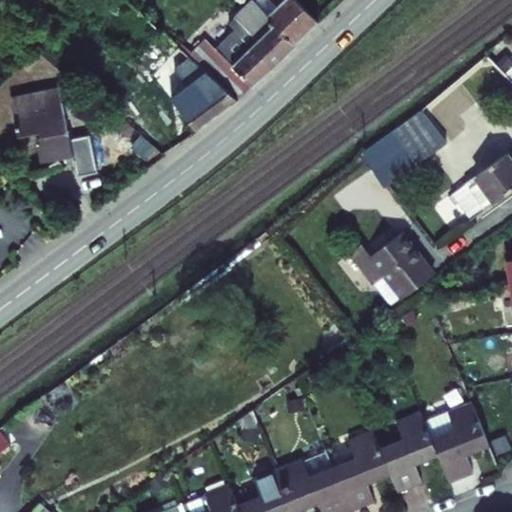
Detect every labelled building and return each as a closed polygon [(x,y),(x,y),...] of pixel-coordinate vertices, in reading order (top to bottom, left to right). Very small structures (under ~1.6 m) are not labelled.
[(240,99),(296,44),(255,2),(253,0),(251,0),(235,16),(236,17),(229,24),(237,32),(218,51),(206,39),(189,55),(240,99)] [(296,44),(320,21),(299,0),(257,0),(255,2),(296,44)] [(189,55),(164,33),(152,46),(195,86),(175,104),(197,132),(240,99),(189,55)] [(511,61),(498,47),(491,52),(511,71),(511,70),(511,61)] [(89,142),(71,146),(60,96),(12,107),(18,132),(39,128),(44,150),(39,151),(42,168),(62,164),(64,174),(75,172),(77,183),(97,179),(89,142)] [(427,112),(402,131),(424,165),(452,144),(427,112)] [(397,185),(424,165),(402,131),(371,156),(394,187),(397,185)] [(511,148),(477,175),(481,180),(487,176),(502,195),(511,187),(511,148)] [(378,257),(370,246),(358,254),(380,286),(392,277),(408,300),(437,279),(408,236),(378,257)] [(392,277),(380,286),(396,309),(408,300),(392,277)] [(496,452),(481,414),(456,424),(461,438),(439,447),(444,460),(455,488),(478,479),(471,462),(496,452)] [(386,451),(397,478),(404,496),(427,487),(420,470),(444,460),(439,447),(427,419),(404,428),(409,442),(386,451)] [(0,461),(23,445),(10,429),(0,435),(0,461)] [(373,487),(397,478),(386,451),(381,437),(356,447),(361,461),(340,469),(357,511),(361,511),(380,505),(373,487)] [(328,511),(357,511),(340,469),(315,478),(310,464),(287,474),(301,511),(311,511),(326,506),(328,511)] [(301,511),(287,474),(262,484),(267,498),(244,507),(246,511),(301,511)] [(246,511),(244,507),(236,488),(212,498),(217,511),(246,511)]
